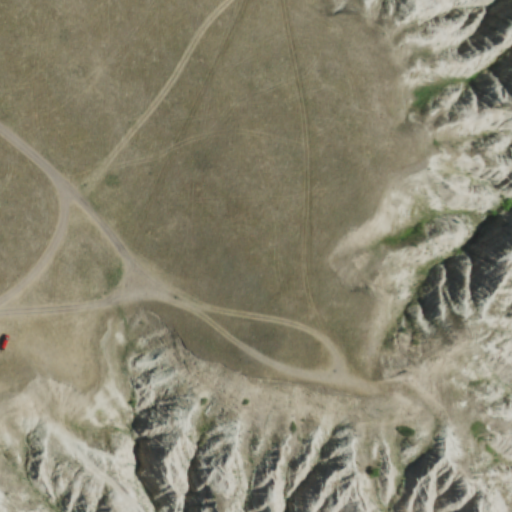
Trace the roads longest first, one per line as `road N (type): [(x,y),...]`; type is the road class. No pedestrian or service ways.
road 1 (track): [(0,316),(175,302),(323,334),(284,0)]
road 2 (track): [(0,143),(79,198),(175,302)]
